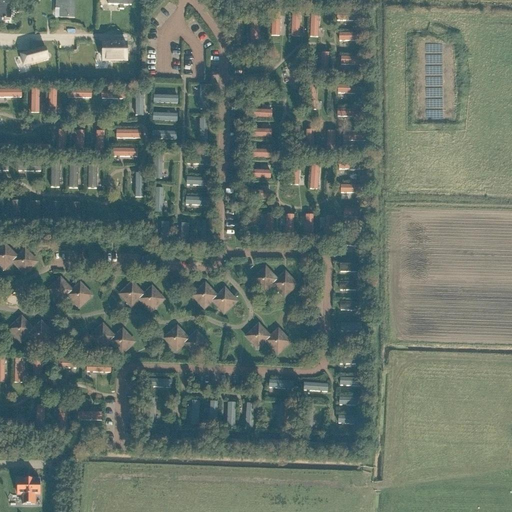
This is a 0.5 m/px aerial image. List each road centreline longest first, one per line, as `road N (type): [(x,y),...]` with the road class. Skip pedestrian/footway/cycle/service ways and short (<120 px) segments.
road 1 (track): [(217,265),(248,306),(252,316),(242,327),(0,307)]
road 2 (track): [(219,149),(148,147),(140,128),(93,115),(38,125),(0,115)]
road 3 (track): [(148,147),(139,166),(110,172),(104,207),(81,196),(41,196),(16,180),(0,186)]
